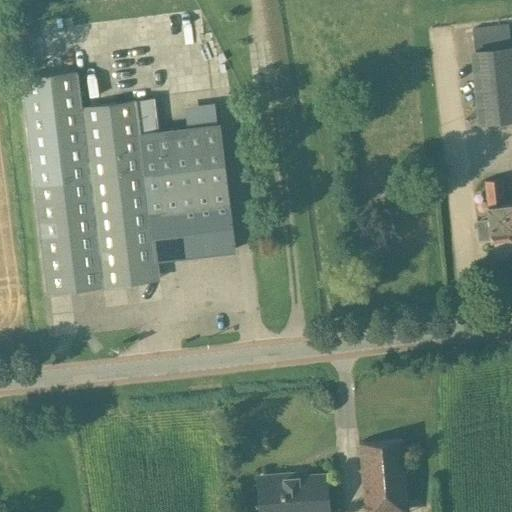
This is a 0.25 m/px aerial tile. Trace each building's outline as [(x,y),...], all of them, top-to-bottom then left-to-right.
[(511,43),(510,44),(508,24),(472,28),(474,48),(470,49),(478,123),(511,119),(511,43)] [(81,107),(77,72),(22,79),(48,291),(158,278),(156,259),(234,249),(219,123),(157,130),(153,98),(81,107)] [(511,202),(505,204),(502,178),(485,180),(490,219),(476,220),(479,241),(511,236),(511,237),(511,202)] [(408,511),(404,439),(360,442),(364,511),(408,511)] [(301,476),(301,473),(261,476),(262,494),(259,495),(259,511),(328,511),(326,474),(301,476)]
